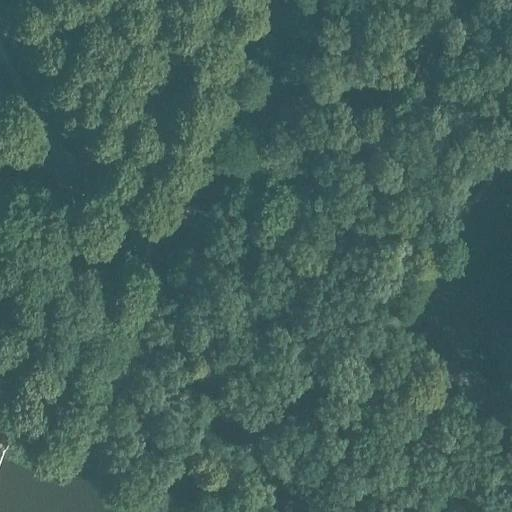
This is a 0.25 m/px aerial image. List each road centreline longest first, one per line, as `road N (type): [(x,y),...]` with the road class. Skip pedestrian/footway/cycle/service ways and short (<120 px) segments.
road 1 (unknown): [(0,14),(41,56),(90,138),(88,175),(0,418)]
road 2 (unknown): [(163,0),(113,133),(90,156)]
